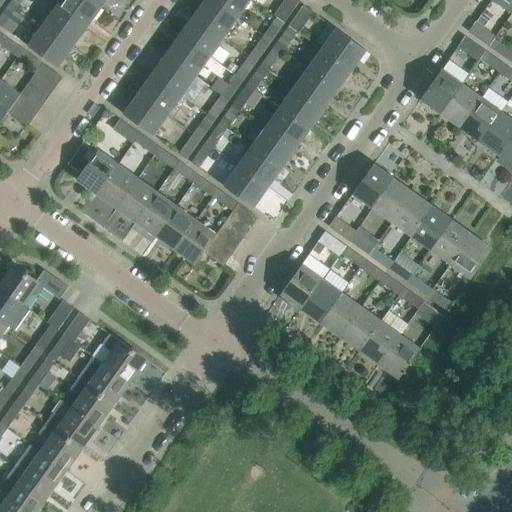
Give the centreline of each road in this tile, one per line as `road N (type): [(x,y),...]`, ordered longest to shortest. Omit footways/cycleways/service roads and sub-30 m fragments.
road 1 (residential): [(209,332),(419,45)]
road 2 (residential): [(156,0),(15,200)]
road 3 (residential): [(209,332),(15,200)]
road 4 (residential): [(81,511),(209,332)]
road 5 (residential): [(380,454),(209,332)]
